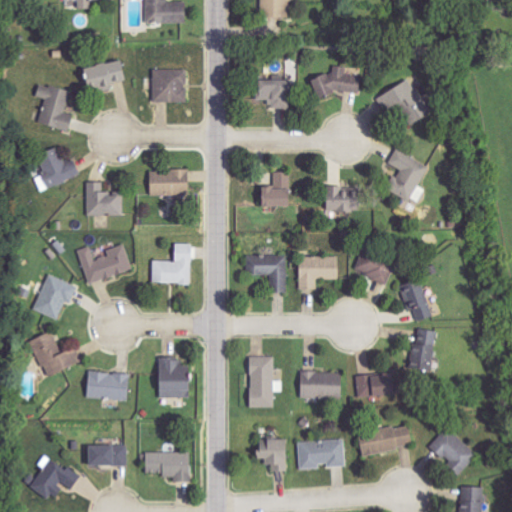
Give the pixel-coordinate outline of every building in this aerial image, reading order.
[(65,0),(65,1),(78,1),(78,10),(90,10),(90,1),(114,1),(113,0),(65,0)] [(167,0),(146,0),(146,24),(186,23),(185,2),(168,3),(167,0)] [(261,0),(262,18),(289,18),(289,2),(294,2),(294,0),(261,0)] [(511,0),(487,0),(486,4),(507,12),(511,0)] [(82,70),(88,94),(113,88),(112,84),(128,80),(123,59),(82,70)] [(315,73),(312,89),(357,95),(360,76),(346,74),(347,68),(334,67),(332,76),(315,73)] [(187,70),(154,69),(153,101),(186,102),(187,70)] [(409,124),(431,112),(410,77),(379,95),(388,110),(398,104),(409,124)] [(287,79),(257,79),(258,99),(269,99),(270,108),(287,107),(287,79)] [(71,91),(39,83),(36,96),(46,98),(39,123),(69,131),(73,114),(66,112),(71,91)] [(83,175),(77,158),(66,162),(61,148),(39,156),(51,187),(83,175)] [(388,190),(418,203),(425,188),(420,186),(430,164),(396,149),(389,164),(398,168),(388,190)] [(149,171),(150,195),(189,193),(189,169),(149,171)] [(124,191),(104,191),(104,182),(88,181),(88,216),(124,216),(124,191)] [(340,185),(324,186),(325,212),(357,211),(356,190),(340,190),(340,185)] [(259,187),(260,206),(290,205),(289,187),(259,187)] [(153,260),(153,283),(191,284),(192,243),(175,243),(175,261),(153,260)] [(90,284),(133,269),(124,244),(107,250),(108,255),(96,259),(91,246),(79,250),(90,284)] [(355,269),(386,285),(398,262),(367,246),(355,269)] [(248,275),(271,275),(272,293),(288,292),(288,255),(248,255),(248,275)] [(340,255),(300,256),(301,289),(319,289),(319,279),(340,279),(340,255)] [(66,301),(71,303),(78,285),(49,274),(35,309),(59,319),(66,301)] [(418,321),(434,315),(420,277),(400,285),(410,312),(414,310),(418,321)] [(410,368),(433,369),(434,330),(418,329),(417,340),(411,340),(410,368)] [(33,339),(47,375),(78,364),(73,348),(62,352),(54,331),(33,339)] [(274,408),(276,357),(251,356),(249,407),(274,408)] [(159,399),(191,397),(190,384),(185,384),(184,358),(158,359),(159,399)] [(342,372),(301,371),(300,398),(341,399),(342,372)] [(87,398),(129,399),(130,373),(88,372),(87,398)] [(358,375),(359,397),(393,395),(392,373),(358,375)] [(412,448),(409,425),(359,432),(362,454),(412,448)] [(461,473),(478,455),(448,427),(431,445),(461,473)] [(257,450),(256,461),(272,461),(272,471),(288,471),(289,439),(265,439),(265,450),(257,450)] [(321,468),(321,467),(346,465),(345,440),(299,442),(300,469),(321,468)] [(87,445),(88,466),(128,465),(127,444),(87,445)] [(190,452),(145,452),(145,474),(173,475),(173,481),(189,481),(190,452)] [(50,500),(62,483),(71,490),(80,477),(52,457),(31,486),(50,500)] [(482,511),(483,487),(460,486),(459,511),(482,511)]
